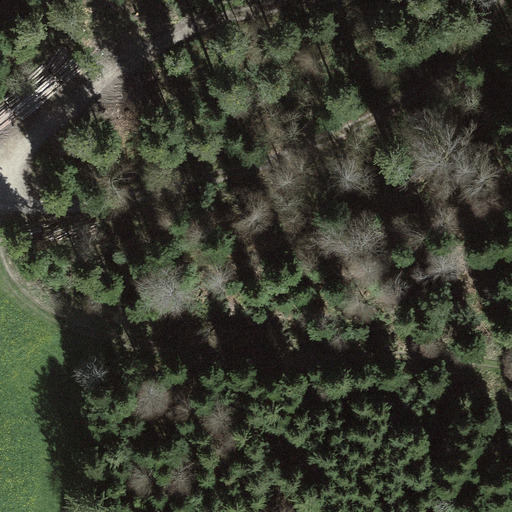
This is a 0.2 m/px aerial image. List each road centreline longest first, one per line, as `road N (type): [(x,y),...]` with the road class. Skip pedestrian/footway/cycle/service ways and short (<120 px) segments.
road 1 (track): [(501,0),(434,96),(320,158),(62,199),(0,195)]
road 2 (track): [(0,224),(45,307),(168,347),(511,363)]
road 3 (track): [(0,179),(139,59),(191,34),(328,0)]
